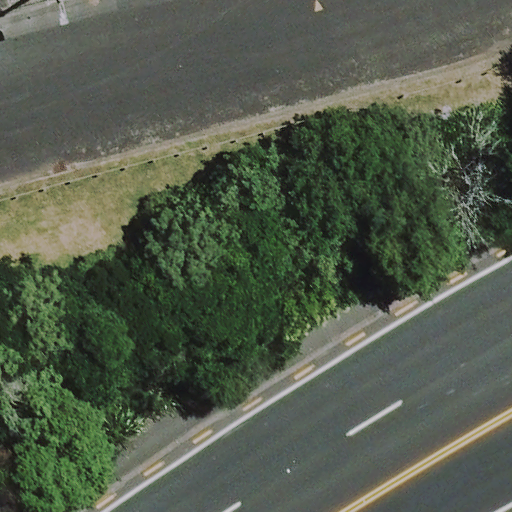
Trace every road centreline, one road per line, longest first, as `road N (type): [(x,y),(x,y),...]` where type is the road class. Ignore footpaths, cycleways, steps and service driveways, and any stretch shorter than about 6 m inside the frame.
road 1 (residential): [(326,0),(0,87)]
road 2 (trunk): [(343,511),(511,412)]
